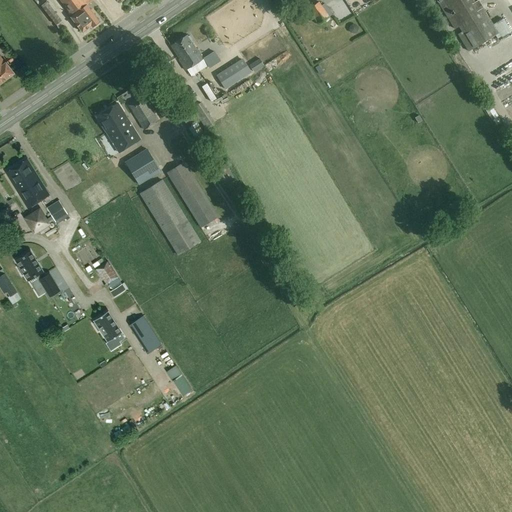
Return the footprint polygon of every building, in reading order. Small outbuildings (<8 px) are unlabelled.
[(60,0),(72,16),(71,17),(82,32),(91,25),(92,26),(100,21),(87,4),(92,0),(60,0)] [(436,0),(437,1),(438,1),(447,17),(455,29),(459,26),(462,32),(458,34),(468,51),(484,42),(495,35),(498,40),(511,32),(503,19),(493,25),(477,0),(436,0)] [(319,1),(303,12),(309,20),(314,17),(319,23),(329,16),(329,17),(333,14),(329,9),(326,11),(319,1)] [(41,6),(56,25),(61,20),(47,2),(41,6)] [(329,32),(337,27),(332,19),(324,24),(329,32)] [(356,25),(352,24),(349,26),(348,30),(350,33),(354,33),(357,31),(358,28),(356,25)] [(228,41),(225,30),(215,33),(217,43),(228,41)] [(179,59),(185,69),(203,58),(196,48),(192,43),(193,40),(190,35),(188,36),(187,35),(171,45),(180,59),(179,59)] [(203,58),(208,66),(218,60),(213,51),(203,58)] [(0,56),(0,82),(13,73),(6,65),(12,60),(9,56),(3,60),(0,56)] [(242,59),(216,75),(225,88),(250,72),(242,59)] [(259,59),(249,65),(253,71),(263,65),(259,59)] [(207,85),(199,75),(191,82),(200,91),(207,85)] [(144,96),(129,105),(144,130),(159,121),(144,96)] [(192,107),(204,126),(213,120),(201,101),(192,107)] [(119,152),(140,139),(117,103),(96,116),(119,152)] [(189,128),(198,142),(206,136),(197,123),(189,128)] [(131,172),(139,185),(161,172),(147,149),(133,157),(139,167),(131,172)] [(27,207),(47,195),(26,160),(6,173),(27,207)] [(201,227),(218,217),(184,162),(167,173),(201,227)] [(234,177),(226,163),(214,171),(222,184),(234,177)] [(163,180),(140,194),(177,255),(195,245),(201,241),(168,188),(163,180)] [(58,200),(46,208),(55,222),(67,215),(58,200)] [(44,208),(35,213),(43,226),(52,221),(44,208)] [(79,240),(83,238),(79,229),(75,231),(79,240)] [(27,250),(11,260),(24,281),(34,274),(36,278),(35,279),(46,297),(57,291),(46,271),(41,274),(39,272),(40,271),(27,250)] [(105,284),(106,284),(116,277),(106,261),(95,269),(105,284)] [(21,299),(2,269),(0,270),(0,282),(9,297),(7,297),(12,305),(21,299)] [(116,277),(106,284),(110,289),(120,283),(116,277)] [(123,289),(120,285),(110,292),(113,296),(123,289)] [(139,341),(153,332),(135,304),(121,313),(139,341)] [(94,322),(92,324),(97,331),(99,330),(107,342),(105,344),(110,351),(121,344),(119,342),(124,338),(121,333),(107,311),(93,320),(94,322)] [(59,354),(66,369),(76,364),(73,357),(77,356),(73,348),(59,354)] [(73,377),(82,373),(79,366),(69,370),(73,377)] [(181,396),(190,390),(175,367),(166,373),(181,396)]
